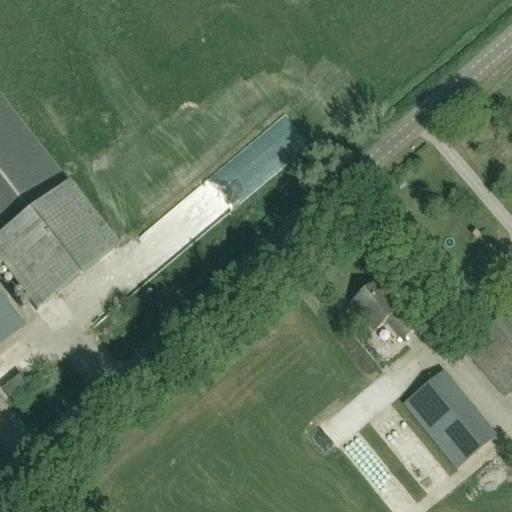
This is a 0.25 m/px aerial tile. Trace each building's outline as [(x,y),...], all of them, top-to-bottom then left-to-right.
[(0,346),(24,328),(0,297),(0,264),(37,312),(118,249),(0,97),(0,346)] [(453,217),(433,232),(470,282),(491,266),(453,217)] [(352,305),(376,333),(388,323),(403,342),(417,330),(395,303),(392,306),(375,286),(352,305)] [(511,392),(511,312),(481,339),(471,327),(455,340),(505,398),(511,392)] [(0,367),(18,379),(33,355),(13,342),(0,363),(0,367)] [(404,406),(458,472),(498,440),(444,374),(404,406)]
